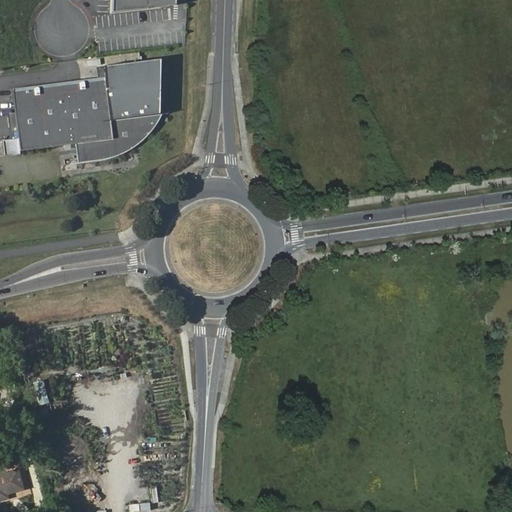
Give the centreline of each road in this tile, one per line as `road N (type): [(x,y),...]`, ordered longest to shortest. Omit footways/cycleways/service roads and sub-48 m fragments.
road 1 (secondary): [(511,198),(291,227),(266,211)]
road 2 (secondary): [(274,266),(294,247),(511,213)]
road 3 (secondary): [(154,230),(137,246),(63,259),(0,286)]
road 4 (secondary): [(0,291),(127,268),(160,277)]
